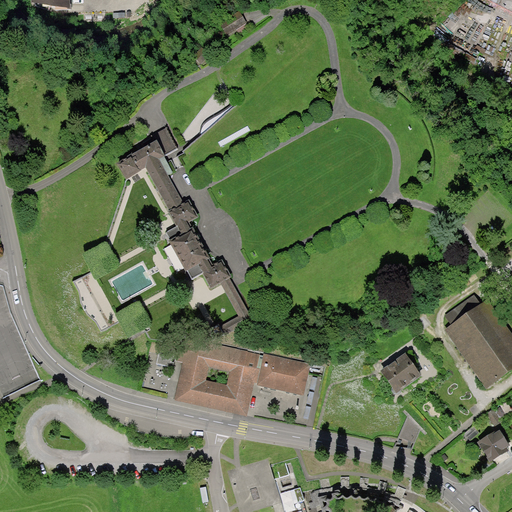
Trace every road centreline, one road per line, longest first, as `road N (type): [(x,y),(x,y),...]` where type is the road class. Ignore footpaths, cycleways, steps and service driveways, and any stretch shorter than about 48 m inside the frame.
road 1 (tertiary): [(14,264),(30,327),(72,375),(122,400),(219,422)]
road 2 (tertiary): [(219,422),(386,457),(457,497)]
